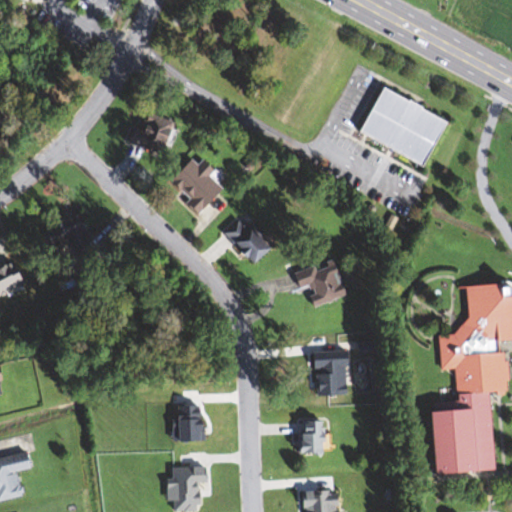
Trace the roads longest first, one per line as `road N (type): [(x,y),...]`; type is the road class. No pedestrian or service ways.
road 1 (residential): [(68,141),(185,251),(235,313),(247,355),(253,511)]
road 2 (residential): [(154,0),(87,121),(0,197)]
road 3 (trunk): [(511,79),(362,0)]
